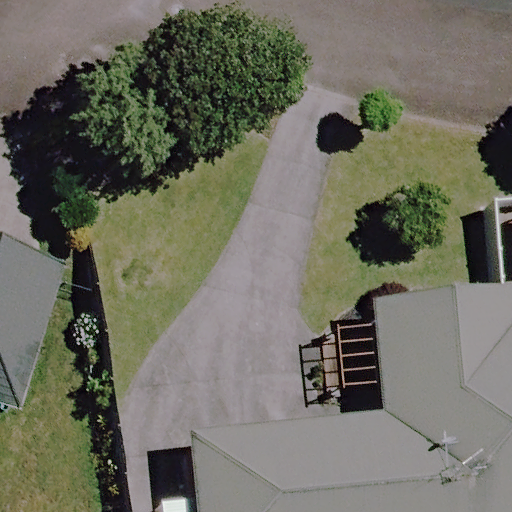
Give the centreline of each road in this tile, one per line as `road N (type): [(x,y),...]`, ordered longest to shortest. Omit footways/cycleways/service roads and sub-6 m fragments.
road 1 (residential): [(511,60),(409,54),(270,0)]
road 2 (residential): [(82,0),(1,104)]
